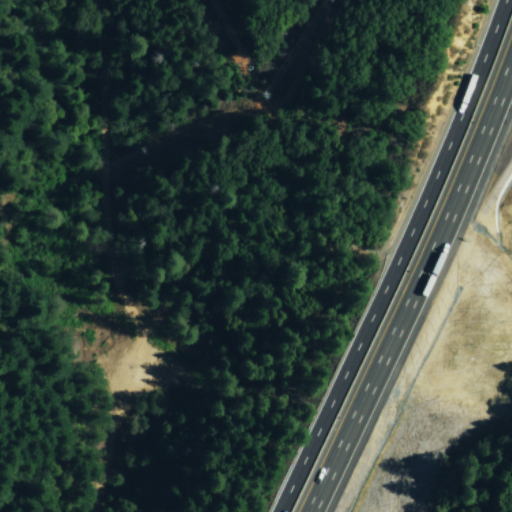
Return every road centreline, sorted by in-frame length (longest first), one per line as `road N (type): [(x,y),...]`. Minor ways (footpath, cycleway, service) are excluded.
road 1 (motorway): [(511,0),(430,203),(284,511)]
road 2 (track): [(83,511),(116,406),(95,0)]
road 3 (motorway): [(305,511),(450,207),(511,53)]
